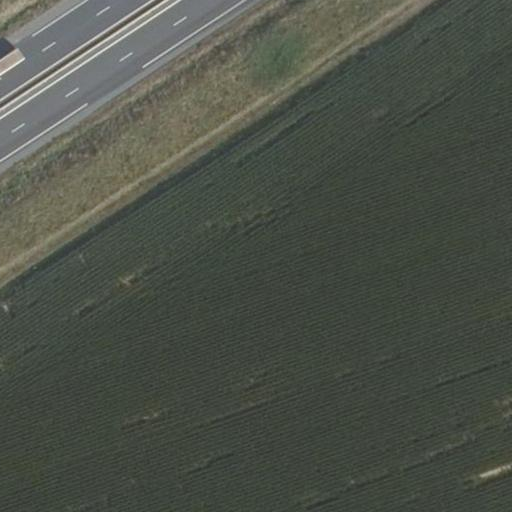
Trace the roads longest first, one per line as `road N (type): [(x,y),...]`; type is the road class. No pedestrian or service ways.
road 1 (trunk): [(0,133),(202,0)]
road 2 (trunk): [(106,0),(0,69)]
